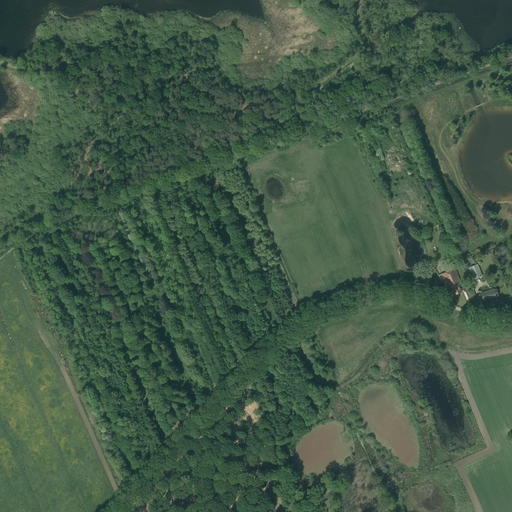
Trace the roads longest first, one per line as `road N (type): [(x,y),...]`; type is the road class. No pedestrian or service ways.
road 1 (track): [(0,62),(198,98),(262,125),(365,43),(359,0)]
road 2 (track): [(116,511),(278,339),(372,294),(432,299)]
